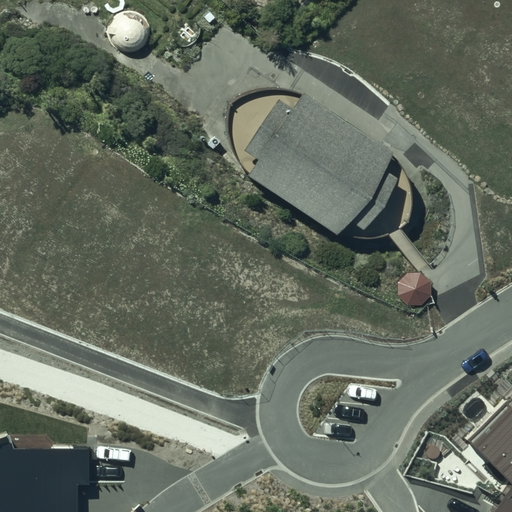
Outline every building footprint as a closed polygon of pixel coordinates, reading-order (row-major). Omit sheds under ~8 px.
[(475,56),(466,67),(466,81),(478,91),(492,91),(501,81),(501,66),(490,56),(475,56)] [(388,139),(299,80),(273,78),(255,80),(238,86),(225,93),(224,117),(227,136),(234,153),(244,164),(334,224),(345,226),(360,229),(379,226),(398,218),(404,209),(408,197),(406,174),(397,154),(388,139)] [(429,292),(429,277),(420,268),(405,268),(397,278),(397,293),(406,302),(421,301),(429,292)] [(342,511),(463,413),(442,387),(412,411),(419,420),(374,456),(366,446),(350,458),(358,468),(327,493),(342,511)] [(511,511),(511,404),(477,440),(511,475),(511,480),(491,504),(487,511),(511,511)] [(13,421),(0,436),(25,456),(37,441),(13,421)] [(128,465),(127,463),(104,481),(116,498),(141,479),(138,474),(151,464),(143,454),(128,465)] [(0,511),(62,511),(75,502),(43,455),(0,486),(0,511)]
